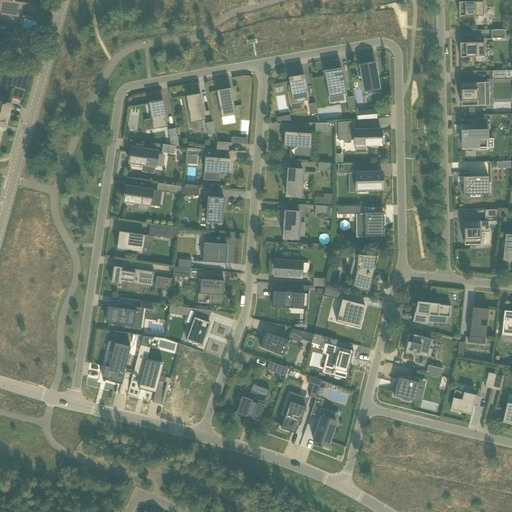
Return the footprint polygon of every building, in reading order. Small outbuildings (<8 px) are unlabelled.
[(0,0),(0,3),(0,16),(1,17),(3,7),(18,9),(17,16),(34,18),(36,0),(0,0)] [(459,16),(483,16),(483,2),(458,2),(459,16)] [(491,39),(505,38),(505,30),(491,30),(491,39)] [(484,43),(460,43),(459,43),(460,57),(484,57),(484,43)] [(359,65),(363,89),(379,86),(375,62),(359,65)] [(328,97),(346,94),(341,68),(324,71),(328,97)] [(511,70),(492,71),(493,79),(511,79),(511,70)] [(308,100),(304,75),(288,78),(293,103),(308,100)] [(461,106),(485,106),(485,83),(460,83),(461,106)] [(12,98),(23,101),(26,91),(15,87),(12,98)] [(216,91),(216,92),(221,117),(236,115),(231,88),(216,91)] [(186,96),(186,97),(190,123),(205,120),(200,94),(186,96)] [(355,109),(353,97),(346,98),(348,111),(355,109)] [(148,103),(148,104),(153,129),(168,127),(163,100),(148,103)] [(7,117),(10,105),(0,102),(0,134),(2,128),(1,127),(4,116),(7,117)] [(317,113),(315,103),(308,104),(310,114),(317,113)] [(358,120),(376,118),(375,110),(358,112),(358,120)] [(215,134),(213,122),(205,123),(207,135),(215,134)] [(327,131),(327,123),(315,123),(315,131),(327,131)] [(171,145),(175,146),(179,147),(176,128),(168,130),(171,145)] [(487,129),(461,130),(462,147),(477,147),(477,149),(487,149),(487,129)] [(381,145),(381,130),(354,130),(354,145),(355,145),(355,151),(366,151),(366,145),(381,145)] [(311,134),(286,132),(284,132),(283,147),(310,149),(311,134)] [(229,143),(217,142),(216,150),(228,151),(229,143)] [(175,146),(171,145),(163,144),(162,152),(174,154),(175,146)] [(129,162),(130,163),(156,166),(158,152),(149,150),(149,152),(143,151),(144,150),(131,148),(129,162)] [(198,157),(199,149),(187,148),(186,156),(198,157)] [(231,174),(232,164),(232,159),(205,157),(204,172),(231,174)] [(317,171),(330,172),(330,164),(318,163),(317,171)] [(338,174),(348,174),(353,174),(353,173),(353,164),(338,164),(338,174)] [(288,169),(287,179),(286,196),(301,197),(303,170),(288,169)] [(355,173),(356,193),(367,192),(367,190),(382,189),(382,172),(355,173)] [(463,177),(463,195),(470,195),(470,197),(480,197),(480,195),(483,195),(483,185),(488,185),(488,176),(463,177)] [(156,191),(181,195),(182,187),(158,183),(156,191)] [(123,201),(125,201),(138,203),(138,208),(148,210),(149,205),(150,205),(152,190),(144,189),(143,190),(138,189),(138,188),(125,186),(123,201)] [(199,188),(182,187),(181,195),(198,196),(199,188)] [(324,197),(316,197),(316,203),(331,203),(332,194),(324,193),(324,197)] [(217,220),(222,221),(224,198),(210,197),(210,202),(207,201),(205,222),(217,223),(217,220)] [(315,214),(327,214),(327,206),(315,205),(315,214)] [(338,207),(338,215),(360,214),(360,206),(338,207)] [(499,218),(498,210),(485,210),(485,219),(487,219),(498,218),(499,218)] [(285,211),(284,221),(283,238),(298,239),(300,212),(285,211)] [(364,213),(365,236),(383,236),(383,213),(364,213)] [(469,245),(480,245),(480,232),(490,232),(490,225),(491,225),(497,224),(499,224),(499,221),(498,221),(487,221),(480,221),(464,222),(464,237),(464,245),(469,245)] [(177,228),(150,224),(149,235),(170,239),(171,235),(176,236),(177,228)] [(119,231),(116,250),(127,252),(127,250),(142,252),(145,235),(119,231)] [(501,248),(504,248),(502,260),(511,261),(511,235),(505,234),(505,239),(502,239),(501,248)] [(343,241),(343,235),(337,235),(337,246),(348,246),(348,241),(343,241)] [(228,246),(226,245),(227,244),(204,242),(202,261),(225,263),(225,262),(227,262),(228,246)] [(358,255),(357,270),(352,287),(366,291),(370,273),(373,274),(374,269),(378,256),(358,255)] [(179,259),(178,268),(191,269),(191,260),(179,259)] [(302,262),(275,261),(275,271),(277,271),(277,275),(282,276),(301,277),(302,262)] [(122,283),(142,286),(152,287),(154,272),(122,267),(121,271),(113,270),(111,284),(114,284),(114,285),(121,286),(122,283)] [(191,269),(178,268),(174,267),(173,277),(190,278),(191,269)] [(313,286),(325,286),(326,279),(313,278),(313,286)] [(223,291),(224,281),(201,279),(200,294),(210,295),(209,303),(221,304),(222,291),(223,291)] [(339,299),(339,298),(340,291),(341,292),(341,291),(326,287),(324,295),(339,299)] [(273,291),(271,307),(290,308),(290,306),(301,306),(301,299),(306,299),(307,292),(291,290),(291,292),(273,291)] [(365,304),(345,298),(338,326),(359,332),(365,304)] [(140,308),(154,310),(155,303),(141,301),(140,308)] [(429,315),(450,318),(451,306),(439,305),(439,304),(418,302),(413,321),(426,325),(429,315)] [(169,313),(186,315),(189,308),(170,305),(169,313)] [(106,322),(133,326),(136,308),(123,307),(123,309),(108,306),(106,322)] [(485,339),(488,309),(472,307),(469,337),(470,337),(484,338),(484,339),(485,339)] [(212,311),(198,309),(195,317),(194,317),(186,340),(201,345),(210,323),(208,322),(212,311)] [(511,311),(504,311),(501,335),(511,335),(511,311)] [(304,331),(292,328),(290,335),(301,339),(304,331)] [(283,355),(288,339),(265,331),(260,347),(283,355)] [(428,357),(433,339),(409,333),(404,351),(428,357)] [(463,358),(465,342),(459,342),(457,358),(463,358)] [(325,343),(324,344),(326,345),(324,353),(331,354),(328,368),(336,370),(334,376),(336,376),(336,375),(345,377),(345,379),(346,380),(350,363),(348,363),(349,358),(350,355),(352,355),(353,354),(351,353),(351,351),(353,352),(354,350),(325,343)] [(141,377),(138,389),(156,393),(162,371),(172,373),(177,353),(161,349),(156,368),(145,366),(150,348),(140,345),(133,374),(141,377)] [(102,379),(121,384),(124,371),(130,347),(129,346),(128,350),(117,347),(112,368),(110,367),(105,366),(102,379)] [(270,361),(266,370),(285,377),(288,368),(270,361)] [(441,376),(443,369),(428,365),(426,373),(441,376)] [(488,373),(485,387),(492,389),(496,374),(488,373)] [(500,391),(503,376),(496,374),(492,389),(500,391)] [(316,397),(322,380),(310,376),(307,383),(313,385),(309,396),(316,399),(316,397)] [(414,387),(416,382),(398,377),(394,396),(403,398),(403,400),(408,401),(409,400),(419,402),(422,389),(414,387)] [(267,398),(270,391),(253,385),(250,392),(256,394),(253,402),(251,402),(252,400),(242,396),(236,413),(246,417),(246,415),(252,417),(252,419),(259,421),(265,405),(262,404),(264,397),(267,398)] [(450,410),(462,413),(471,415),(476,395),(455,390),(450,410)] [(311,414),(318,416),(323,399),(316,397),(316,399),(311,414)] [(306,407),(305,406),(289,401),(285,412),(284,412),(284,413),(286,414),(281,428),(295,433),(298,425),(300,419),(301,419),(306,407)] [(502,422),(511,424),(511,404),(507,403),(502,422)] [(318,427),(313,440),(328,445),(336,422),(320,416),(317,426),(318,427)]
